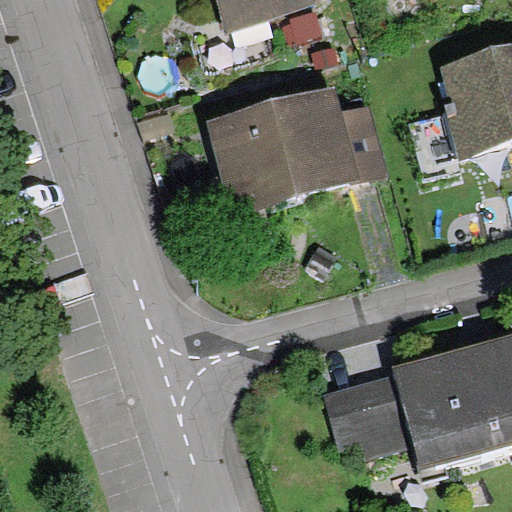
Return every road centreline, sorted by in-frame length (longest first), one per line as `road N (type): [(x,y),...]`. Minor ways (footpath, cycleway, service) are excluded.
road 1 (residential): [(162,375),(38,0)]
road 2 (residential): [(162,375),(511,282)]
road 3 (residential): [(206,511),(162,375)]
